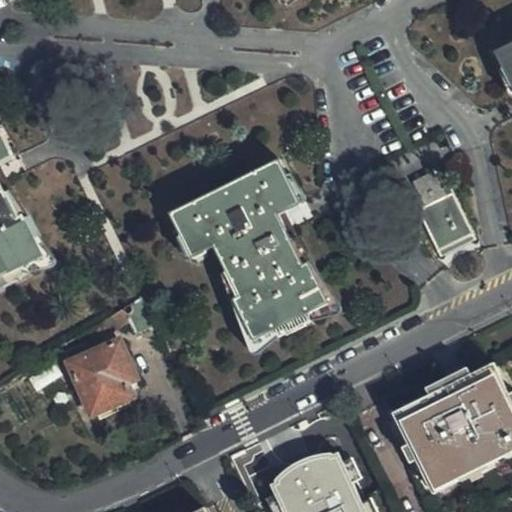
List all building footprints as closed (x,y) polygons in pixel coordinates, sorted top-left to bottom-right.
[(511,46),(496,54),(511,87),(511,46)] [(42,258),(22,215),(14,218),(0,189),(0,165),(15,159),(0,129),(0,278),(4,276),(42,258)] [(301,266),(277,215),(300,205),(279,161),(223,187),(168,215),(189,259),(192,259),(214,248),(238,297),(234,299),(234,302),(253,341),(327,304),(307,264),(301,266)] [(423,206),(444,196),(442,193),(433,174),(413,184),(423,206)] [(451,194),(444,196),(423,206),(416,211),(437,253),(472,235),(451,194)] [(143,297),(120,310),(134,340),(157,329),(143,297)] [(138,389),(118,342),(68,363),(90,415),(95,413),(98,420),(128,407),(125,399),(131,397),(129,393),(138,389)] [(423,493),(511,450),(511,407),(493,370),(388,421),(423,493)] [(355,511),(339,477),(354,469),(342,444),(324,453),(326,458),(263,488),(274,511),(355,511)]
